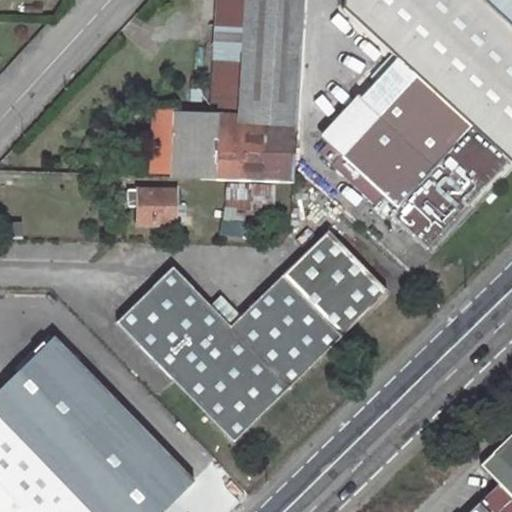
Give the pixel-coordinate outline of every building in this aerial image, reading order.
[(293,180),(303,0),(246,0),(240,117),(174,115),(174,109),(153,109),(151,171),(199,172),(199,177),(293,180)] [(472,125),(511,161),(511,0),(344,0),(344,8),(397,57),(472,125)] [(397,57),(323,138),(397,206),(472,125),(397,57)] [(128,188),(127,205),(138,206),(137,224),(176,225),(177,190),(128,188)] [(0,222),(0,236),(21,237),(22,223),(0,222)] [(172,265),(117,321),(233,440),(341,336),(282,274),(230,325),(172,265)] [(54,336),(0,388),(0,511),(159,511),(193,479),(54,336)] [(511,511),(511,436),(494,453),(511,471),(511,496),(498,482),(468,511),(511,511)]
